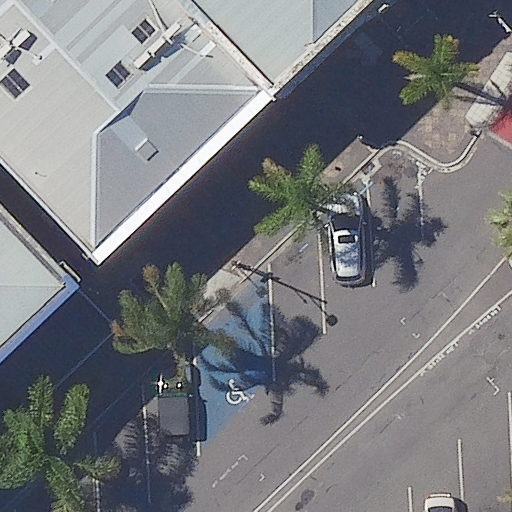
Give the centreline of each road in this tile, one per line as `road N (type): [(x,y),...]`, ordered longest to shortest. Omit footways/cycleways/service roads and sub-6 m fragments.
road 1 (residential): [(313,457),(511,185)]
road 2 (residential): [(511,340),(313,457)]
